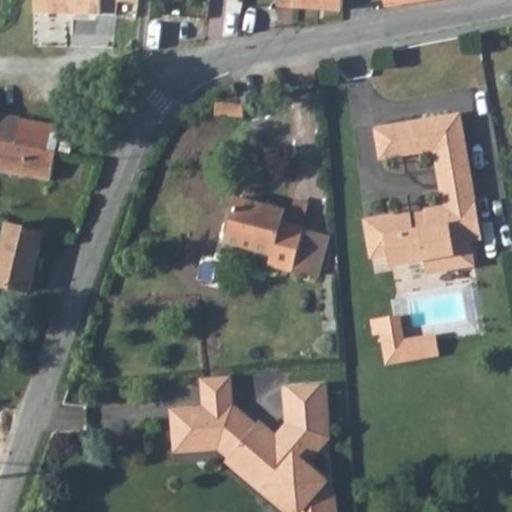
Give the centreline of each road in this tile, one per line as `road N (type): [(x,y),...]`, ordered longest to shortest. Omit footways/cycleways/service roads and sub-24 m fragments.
road 1 (residential): [(511,2),(224,59),(196,68),(155,99),(138,126),(0,505)]
road 2 (track): [(0,60),(173,83)]
